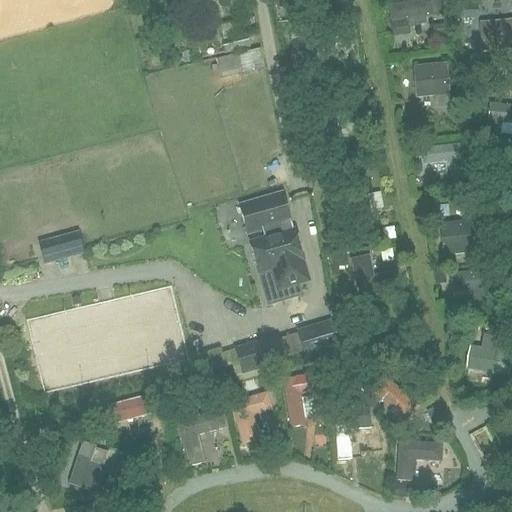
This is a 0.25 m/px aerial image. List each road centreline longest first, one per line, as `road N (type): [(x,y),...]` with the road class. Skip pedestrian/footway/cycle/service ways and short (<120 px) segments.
road 1 (unclassified): [(300,193),(259,0)]
road 2 (track): [(37,511),(0,362)]
